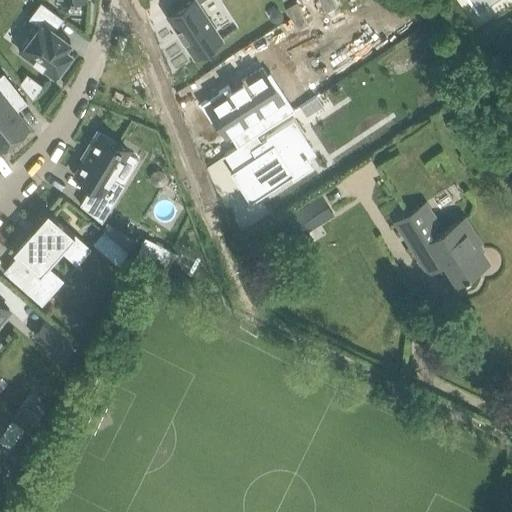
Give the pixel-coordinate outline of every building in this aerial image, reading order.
[(180,0),(184,4),(167,15),(194,57),(221,39),(197,3),(201,0),(180,0)] [(51,78),(74,49),(67,44),(72,38),(56,25),(62,17),(40,1),(28,16),(37,23),(16,50),(51,78)] [(272,20),(277,21),(281,18),(282,13),(279,9),(275,8),(270,11),(269,15),(272,20)] [(363,62),(341,74),(350,91),(383,74),(376,59),(364,65),(363,62)] [(226,89),(198,107),(209,124),(213,121),(223,138),(230,134),(237,145),(288,112),(280,101),(260,70),(228,91),(226,89)] [(27,101),(3,71),(0,73),(0,147),(28,125),(16,109),(27,101)] [(26,71),(19,81),(32,98),(43,84),(26,71)] [(311,97),(299,105),(305,114),(318,106),(311,97)] [(231,169),(228,171),(248,202),(263,192),(260,187),(275,177),(278,182),(289,175),(291,178),(310,166),(295,142),(303,137),(292,120),(248,149),(253,155),(231,169)] [(454,139),(473,168),(492,155),(473,127),(454,139)] [(83,158),(74,173),(91,183),(79,203),(101,220),(124,183),(123,182),(112,175),(127,151),(128,149),(119,144),(119,143),(115,140),(96,129),(85,147),(88,149),(83,158)] [(321,194),(287,216),(298,233),(332,212),(321,194)] [(468,273),(487,261),(476,244),(460,219),(437,234),(419,205),(395,220),(420,260),(437,249),(457,280),(463,276),(464,277),(469,274),(468,273)] [(32,224),(12,247),(18,252),(14,257),(32,273),(21,285),(41,303),(63,278),(49,266),(63,251),(76,263),(91,246),(47,208),(36,219),(32,224)] [(145,236),(136,253),(166,268),(175,250),(145,236)] [(0,318),(9,309),(0,300),(0,318)] [(33,332),(60,355),(70,343),(44,320),(33,332)] [(19,408),(14,414),(29,426),(34,420),(19,408)]
